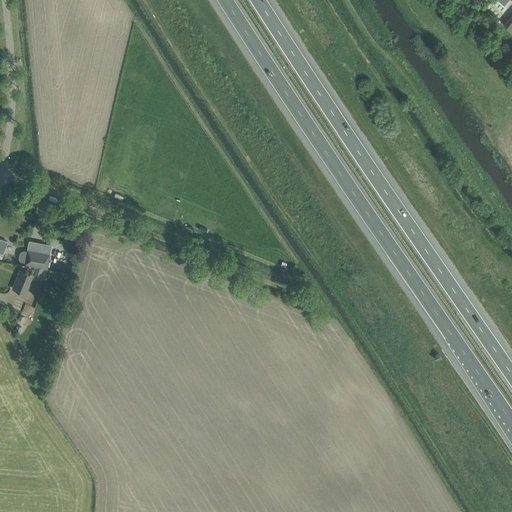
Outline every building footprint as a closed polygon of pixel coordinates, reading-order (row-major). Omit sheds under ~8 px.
[(511,0),(491,0),(486,7),(498,18),(507,6),(511,0)] [(511,34),(511,15),(503,26),(511,34)] [(71,224),(69,232),(81,236),(85,223),(76,220),(75,225),(71,224)] [(34,267),(44,268),(47,269),(50,253),(27,248),(27,250),(24,250),(21,251),(20,252),(19,258),(20,260),(21,262),(24,262),(24,264),(34,266),(34,267)] [(42,280),(44,269),(34,267),(33,272),(34,272),(33,278),(42,280)] [(25,294),(33,275),(18,269),(10,288),(25,294)]
